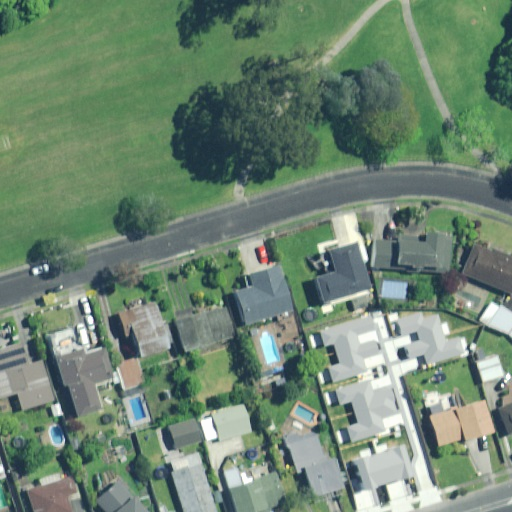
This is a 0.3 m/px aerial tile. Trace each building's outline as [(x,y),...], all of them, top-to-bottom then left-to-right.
[(370,268),(404,270),(404,272),(416,273),(416,271),(446,273),(449,236),(439,235),(439,234),(420,232),(420,237),(395,235),(395,241),(372,239),(370,268)] [(366,290),(351,242),(323,250),(330,272),(310,278),(318,304),(366,290)] [(488,252),(471,244),(459,273),(511,295),(511,257),(489,248),(488,252)] [(287,312),(273,265),(243,274),(247,286),(229,292),(240,326),(287,312)] [(476,322),(504,335),(509,338),(511,332),(511,327),(509,326),(511,320),(511,315),(487,302),(476,322)] [(164,349),(150,303),(114,314),(121,336),(128,334),(135,358),(164,349)] [(231,337),(222,308),(199,315),(198,312),(169,321),(179,353),(231,337)] [(418,312),(394,320),(399,336),(414,331),(417,341),(403,345),(407,359),(421,355),(424,365),(462,354),(457,338),(443,342),(435,315),(420,319),(418,312)] [(367,316),(317,331),(321,347),(331,344),(337,364),(325,368),(330,383),(365,372),(361,358),(376,353),(371,340),(357,345),(354,335),(371,329),(367,316)] [(25,365),(18,343),(0,348),(0,398),(14,394),(19,411),(51,401),(39,360),(25,365)] [(77,349),(49,357),(58,387),(61,386),(71,418),(96,410),(88,385),(108,379),(98,348),(79,354),(77,349)] [(501,376),(494,355),(474,362),(480,383),(501,376)] [(142,383),(133,358),(113,364),(121,390),(142,383)] [(367,379),(332,390),(337,405),(348,402),(355,423),(343,427),(348,443),(383,432),(379,418),(394,413),(391,402),(392,402),(387,389),(372,394),(367,379)] [(489,433),(479,401),(426,417),(435,447),(459,439),(460,442),(489,433)] [(511,402),(495,409),(506,436),(511,433),(511,402)] [(248,432),(239,405),(208,415),(217,442),(248,432)] [(199,442),(192,419),(166,427),(173,450),(199,442)] [(321,457),(314,436),(309,433),(301,435),(299,438),(298,438),(297,436),(292,433),(285,436),(282,440),(284,448),(286,449),(294,474),(300,472),(308,498),(339,489),(330,459),(324,460),(323,456),(321,457)] [(361,457),(349,461),(358,492),(371,488),(371,487),(394,480),(395,481),(407,477),(398,446),(385,449),(386,451),(361,458),(361,457)] [(213,511),(199,464),(168,474),(179,511),(213,511)] [(282,504),(272,473),(251,479),(252,481),(240,485),(235,469),(222,472),(227,488),(224,489),(230,511),(269,511),(268,508),(282,504)] [(69,511),(65,497),(75,494),(69,476),(23,490),(29,511),(69,511)] [(132,499),(116,480),(92,501),(101,511),(140,511),(130,500),(132,499)]
